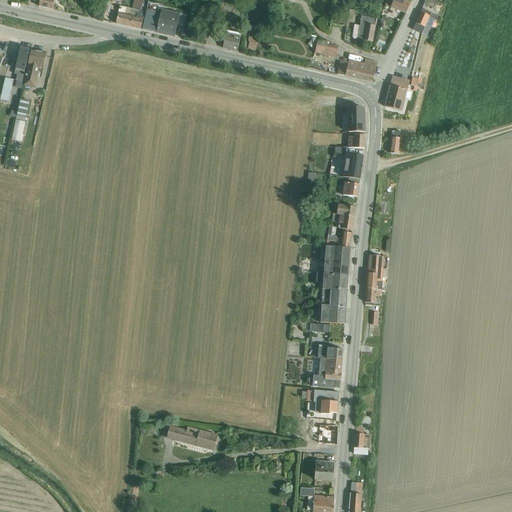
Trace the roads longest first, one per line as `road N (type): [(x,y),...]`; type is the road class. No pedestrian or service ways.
road 1 (secondary): [(339,511),(372,101)]
road 2 (secondary): [(372,101),(343,84),(114,35)]
road 3 (track): [(370,168),(511,126)]
